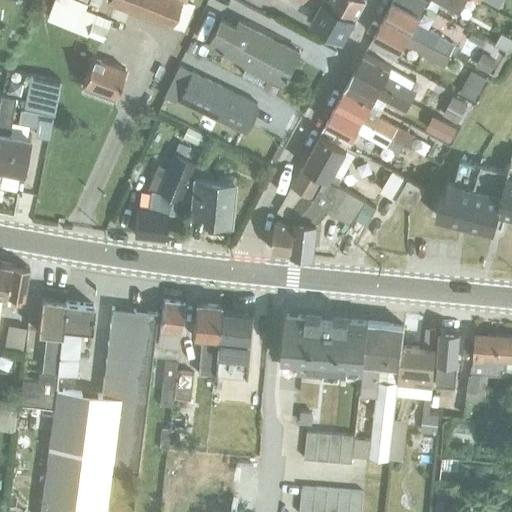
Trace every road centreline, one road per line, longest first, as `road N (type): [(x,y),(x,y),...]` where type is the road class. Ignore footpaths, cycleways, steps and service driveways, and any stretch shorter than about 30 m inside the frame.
road 1 (residential): [(241,271),(256,225),(374,0)]
road 2 (secondary): [(511,296),(241,271)]
road 3 (secondary): [(241,271),(0,233)]
